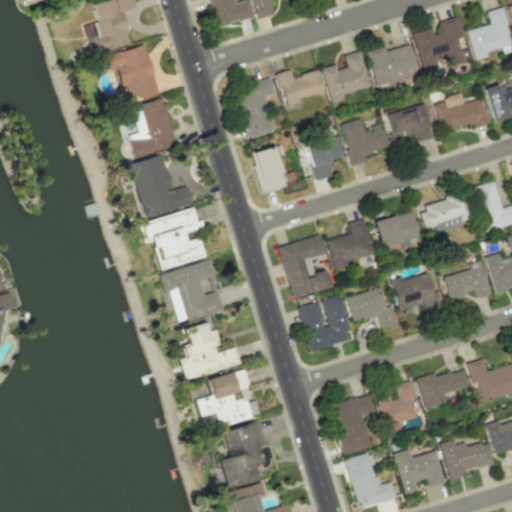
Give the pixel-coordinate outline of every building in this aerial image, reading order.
[(94,0),(88,1),(97,35),(85,38),(89,53),(127,43),(118,11),(132,7),(130,0),(94,0)] [(239,0),(231,2),(230,0),(203,0),(211,27),(249,16),(244,0),(239,0)] [(247,0),(252,18),(270,14),(266,0),(247,0)] [(511,2),(503,5),(507,21),(511,19),(511,2)] [(463,30),(471,60),(484,56),(482,51),(497,47),(499,54),(510,51),(497,7),(482,11),(486,24),(463,30)] [(408,32),(418,68),(437,63),(435,57),(443,55),(445,65),(467,59),(455,16),(431,22),(432,26),(408,32)] [(80,23),(83,37),(95,35),(93,21),(80,23)] [(155,94),(141,43),(101,54),(106,71),(112,69),(117,88),(122,87),(126,102),(155,94)] [(362,52),(372,85),(415,72),(406,44),(384,50),(382,46),(362,52)] [(366,87),(356,50),(340,55),(343,67),(332,70),(331,64),(317,67),(326,103),(340,99),(338,94),(366,87)] [(320,93),(314,70),(288,76),(286,69),(272,72),(280,103),(320,93)] [(488,120),(511,113),(511,74),(509,75),(511,86),(502,88),(500,83),(480,88),(488,120)] [(244,138),(271,131),(262,96),(271,94),(266,77),(230,87),(244,138)] [(481,123),(475,98),(458,103),(456,94),(430,101),(438,132),(470,124),(471,126),(481,123)] [(134,103),(137,114),(130,116),(134,132),(124,135),(130,157),(171,147),(159,97),(134,103)] [(380,113),(387,141),(397,138),(397,137),(414,133),(416,140),(430,136),(421,102),(380,113)] [(384,147),(378,125),(359,130),(356,118),(336,124),(347,166),(362,161),(360,154),(384,147)] [(310,178),(328,173),(325,160),(340,156),(334,136),(301,145),(310,178)] [(281,186),(270,145),(247,151),(257,193),(281,186)] [(188,204),(183,186),(167,189),(159,154),(125,162),(138,216),(188,204)] [(468,186),(479,231),(511,223),(511,204),(497,208),(490,181),(468,186)] [(420,229),(431,226),(433,233),(449,228),(447,218),(461,214),(456,195),(414,206),(420,229)] [(201,258),(196,237),(181,240),(179,232),(196,228),(191,208),(133,222),(138,243),(148,240),(154,268),(201,258)] [(414,238),(408,211),(369,220),(377,254),(408,246),(406,240),(414,238)] [(328,266),(369,256),(360,218),(343,223),(345,233),(322,239),(328,266)] [(274,245),(286,297),(325,288),(321,269),(309,272),(305,257),(321,254),(316,235),(274,245)] [(489,294),(505,289),(504,284),(511,281),(511,259),(508,260),(507,256),(495,259),(494,252),(480,256),(489,294)] [(219,311),(206,260),(154,273),(159,293),(166,291),(173,322),(219,311)] [(465,269),(438,276),(444,298),(469,291),(471,299),(486,294),(477,260),(463,264),(465,269)] [(385,279),(394,310),(419,303),(421,311),(441,305),(437,289),(430,291),(424,272),(398,279),(397,276),(385,279)] [(341,295),(347,321),(373,315),(376,330),(393,326),(387,302),(380,304),(377,287),(341,295)] [(0,309),(9,306),(4,292),(0,293),(0,321),(1,322),(0,319),(0,309)] [(304,350),(344,340),(342,332),(345,331),(336,294),(315,299),(315,301),(293,306),(304,350)] [(179,379),(235,364),(231,347),(209,353),(208,346),(214,344),(210,330),(204,331),(201,321),(178,327),(183,344),(177,345),(180,357),(173,359),(179,379)] [(511,377),(508,363),(482,370),(479,358),(462,363),(468,384),(473,383),(478,400),(503,393),(505,397),(511,395),(511,377)] [(411,378),(420,408),(441,402),(438,394),(465,386),(460,368),(431,376),(430,372),(411,378)] [(202,378),(206,395),(192,398),(196,416),(211,413),(214,425),(255,416),(250,394),(233,398),(228,373),(202,378)] [(373,400),(383,433),(396,430),(394,422),(411,417),(406,400),(412,399),(406,380),(390,384),(393,395),(373,400)] [(337,455),(366,447),(358,415),(370,412),(365,394),(324,405),(337,455)] [(489,453),(511,447),(511,413),(507,415),(509,420),(495,423),(494,420),(482,423),(489,453)] [(253,479),(250,464),(258,462),(255,447),(261,446),(255,420),(216,429),(223,457),(214,459),(220,487),(253,479)] [(444,479),(463,474),(462,469),(488,463),(482,441),(462,446),(461,442),(450,444),(449,439),(435,442),(444,479)] [(388,452),(399,494),(413,491),(411,481),(422,478),(424,486),(439,482),(430,450),(406,456),(404,449),(388,452)]
